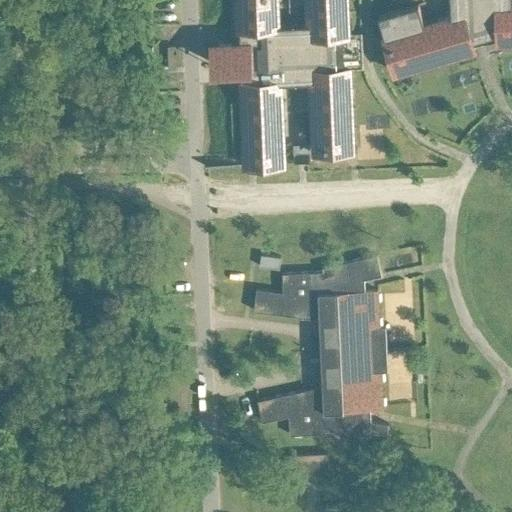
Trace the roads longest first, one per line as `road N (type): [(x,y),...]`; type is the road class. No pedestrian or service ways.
road 1 (residential): [(193,156),(210,511)]
road 2 (unknown): [(195,193),(419,184)]
road 3 (residential): [(193,156),(0,160)]
road 4 (residential): [(188,0),(193,156)]
